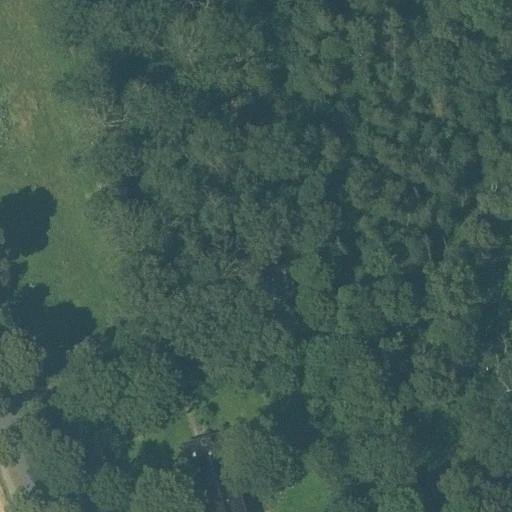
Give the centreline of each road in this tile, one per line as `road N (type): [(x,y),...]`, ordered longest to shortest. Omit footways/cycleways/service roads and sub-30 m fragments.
road 1 (track): [(3,400),(232,348),(224,0)]
road 2 (residential): [(43,511),(0,390)]
